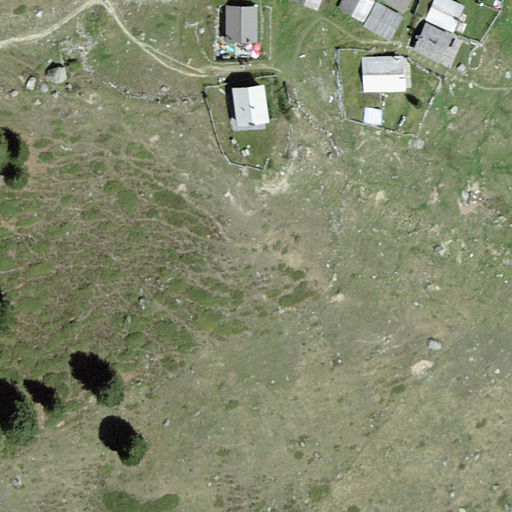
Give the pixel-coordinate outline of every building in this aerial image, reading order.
[(286,0),(317,11),(320,0),(286,0)] [(366,0),(365,0),(336,0),(329,13),(353,25),(366,0)] [(401,0),(374,0),(367,15),(389,26),(401,0)] [(458,9),(441,0),(425,0),(408,33),(437,48),(458,9)] [(251,6),(218,4),(216,44),(249,46),(251,6)] [(396,58),(354,61),(357,96),(398,93),(396,58)] [(229,129),(262,124),(257,87),(223,92),(229,129)] [(373,108),(357,111),(360,127),(376,124),(373,108)]
